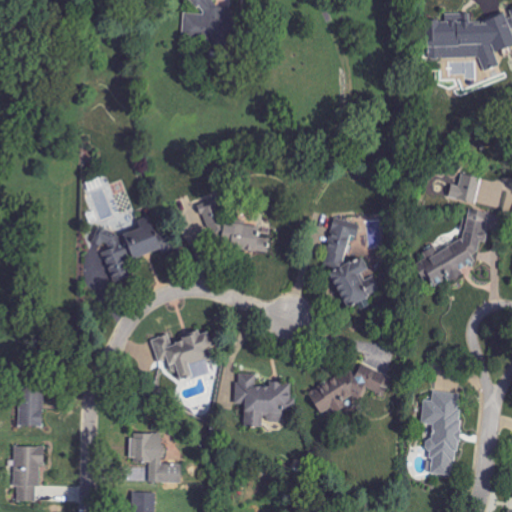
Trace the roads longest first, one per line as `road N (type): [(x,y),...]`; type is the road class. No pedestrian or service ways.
road 1 (residential): [(290,319),(200,289),(141,310),(92,400),(87,511)]
road 2 (residential): [(499,393),(493,399),(471,331),(481,314),(500,306),(511,308),(499,393)]
